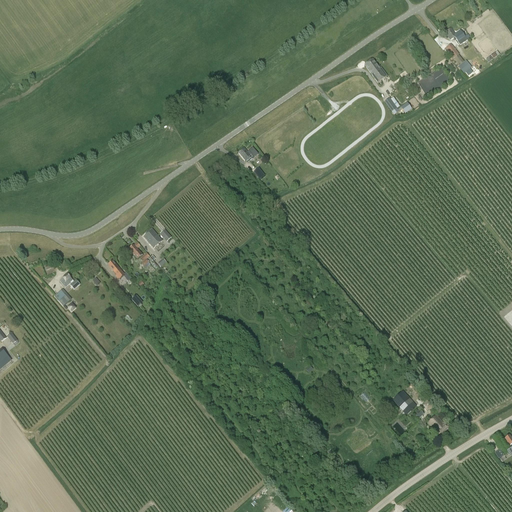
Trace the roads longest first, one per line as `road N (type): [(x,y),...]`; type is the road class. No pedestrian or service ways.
road 1 (unclassified): [(0,229),(71,235),(99,226),(429,0)]
road 2 (unclassified): [(383,511),(511,419)]
